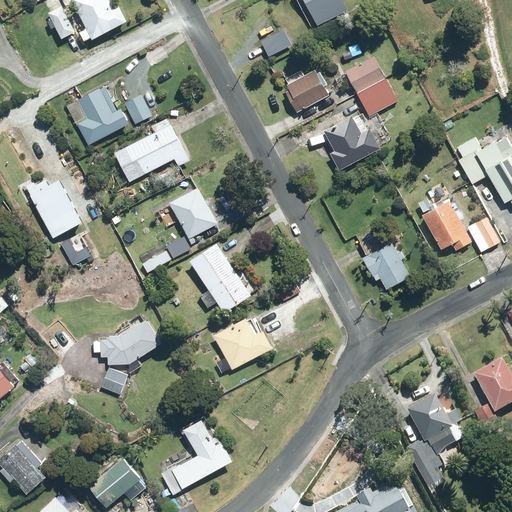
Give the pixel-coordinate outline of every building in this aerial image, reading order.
[(75,0),(73,1),(89,30),(81,34),(86,43),(93,39),(94,42),(129,24),(120,8),(115,11),(109,0),(75,0)] [(343,0),(306,0),(320,27),(350,12),(343,0)] [(54,23),(49,25),(52,31),(57,29),(63,41),(77,34),(63,7),(49,15),(54,23)] [(285,32),(263,43),(271,58),(293,47),(285,32)] [(352,52),(345,54),(346,61),(354,59),(352,52)] [(360,92),(387,78),(376,57),(348,72),(359,93),(360,92)] [(303,72),(287,80),(290,86),(289,87),(292,92),(288,94),(299,114),(331,97),(326,88),(329,86),(322,73),(319,75),(317,72),(306,78),(303,72)] [(387,78),(360,92),(371,112),(371,113),(392,102),(394,106),(400,103),(399,101),(387,78)] [(107,88),(68,108),(76,123),(77,123),(89,147),(131,126),(123,111),(119,113),(107,88)] [(154,117),(143,97),(126,106),(137,126),(154,117)] [(361,116),(356,119),(355,117),(327,131),(328,132),(338,151),(335,153),(333,154),(342,171),(383,149),(372,129),(369,131),(361,116)] [(156,135),(117,155),(131,183),(177,161),(181,170),(192,165),(173,126),(172,127),(168,120),(152,128),(156,135)] [(464,152),(465,154),(458,158),(473,186),(491,176),(507,205),(511,202),(511,138),(511,136),(508,137),(508,138),(506,140),(505,138),(499,142),(499,143),(480,154),(475,146),(464,152)] [(27,189),(55,241),(85,225),(62,182),(51,188),(48,181),(37,187),(36,184),(27,189)] [(172,205),(191,240),(220,225),(200,190),(172,205)] [(424,217),(444,252),(454,246),(458,253),(474,243),(462,222),(466,220),(457,204),(454,206),(452,202),(446,206),(444,201),(433,207),(429,200),(419,205),(425,214),(433,210),(434,212),(424,217)] [(489,219),(470,230),(483,254),(502,244),(489,219)] [(381,237),(362,246),(368,257),(386,247),(381,237)] [(189,240),(175,247),(180,257),(194,250),(189,240)] [(164,243),(140,258),(151,275),(174,259),(164,243)] [(211,292),(203,297),(211,310),(219,305),(226,316),(253,298),(220,246),(193,264),(211,292)] [(395,246),(365,260),(374,279),(376,278),(378,282),(383,280),(388,291),(413,280),(404,261),(406,260),(403,253),(399,255),(395,246)] [(296,283),(283,291),(289,301),(302,293),(296,283)] [(2,298),(0,300),(0,316),(10,307),(2,298)] [(249,321),(216,337),(233,372),(275,351),(266,333),(257,337),(249,321)] [(102,342),(102,344),(95,344),(95,354),(103,354),(103,359),(109,359),(109,366),(132,366),(164,346),(149,322),(122,339),(120,339),(120,337),(112,337),(112,338),(108,338),(109,342),(102,342)] [(476,374),(497,413),(511,404),(511,371),(505,359),(476,374)] [(435,379),(444,366),(436,360),(427,373),(435,379)] [(22,373),(29,380),(36,373),(29,367),(22,373)] [(0,401),(16,388),(12,384),(14,382),(5,372),(3,373),(0,369),(0,401)] [(129,377),(110,369),(102,389),(121,397),(129,377)] [(458,423),(463,420),(458,410),(448,415),(437,394),(409,410),(426,440),(421,443),(421,441),(407,449),(424,479),(437,471),(437,470),(444,466),(433,446),(454,435),(457,439),(462,436),(459,432),(462,430),(458,423)] [(491,405),(477,413),(484,425),(497,418),(491,405)] [(186,432),(200,458),(178,470),(177,468),(163,475),(175,497),(235,464),(224,444),(218,448),(204,422),(186,432)] [(0,462),(0,464),(10,476),(7,478),(13,485),(16,482),(30,497),(49,480),(39,470),(45,465),(25,442),(19,448),(18,446),(0,462)] [(126,460),(91,490),(109,510),(129,493),(136,502),(149,491),(142,483),(144,482),(126,460)] [(421,511),(410,489),(405,491),(402,484),(378,496),(376,491),(374,488),(360,495),(362,500),(364,505),(349,511),(421,511)] [(162,494),(166,499),(171,495),(167,490),(162,494)] [(57,499),(43,511),(78,511),(83,507),(75,497),(65,507),(57,499)]
